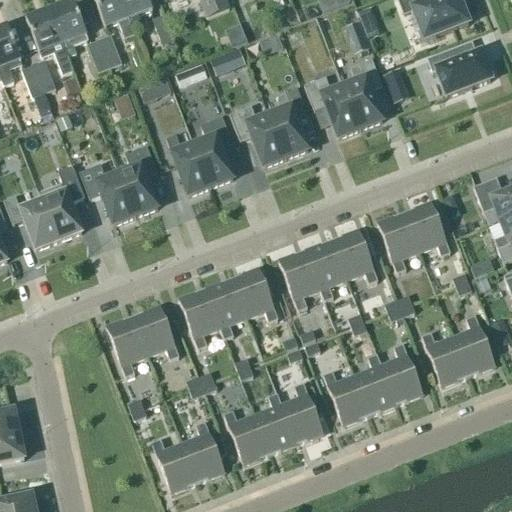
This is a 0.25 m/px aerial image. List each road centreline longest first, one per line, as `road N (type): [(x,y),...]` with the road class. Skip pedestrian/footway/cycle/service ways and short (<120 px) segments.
road 1 (residential): [(511,146),(30,331)]
road 2 (residential): [(252,511),(511,410)]
road 3 (residential): [(30,331),(71,511)]
